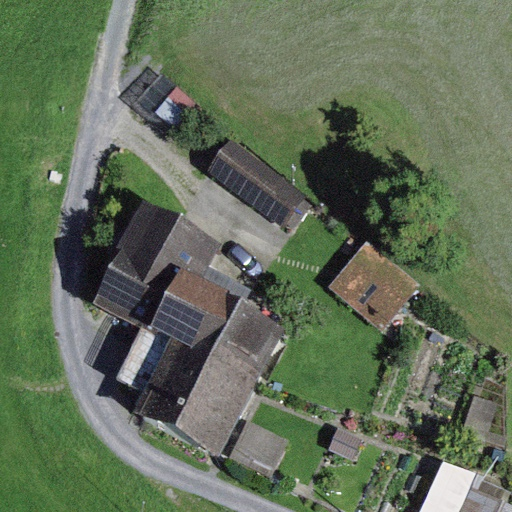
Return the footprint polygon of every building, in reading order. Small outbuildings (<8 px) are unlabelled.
[(142,118),(179,145),(201,116),(164,89),(142,118)] [(202,199),(284,257),(308,223),(227,165),(202,199)] [(154,433),(219,467),(283,344),(238,321),(248,300),(209,279),(221,255),(145,215),(95,312),(146,339),(142,346),(187,369),(154,433)] [(335,301),(372,334),(413,287),(375,254),(335,301)] [(236,467),(276,485),(291,451),(251,433),(236,467)] [(336,457),(360,469),(370,448),(346,436),(336,457)] [(470,511),(507,511),(476,499),(470,511)]
